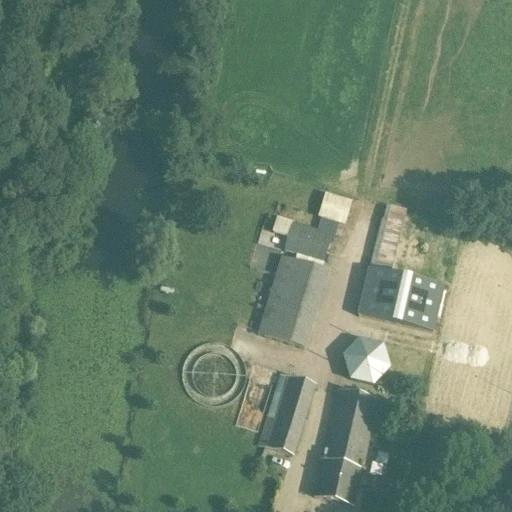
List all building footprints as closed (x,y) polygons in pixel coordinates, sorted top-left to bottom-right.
[(350,205),(326,198),(320,218),(344,226),(350,205)] [(394,267),(407,211),(387,206),(373,262),(394,267)] [(330,238),(292,227),(284,256),(296,260),(295,266),(319,273),(330,238)] [(326,275),(319,273),(295,266),(280,261),(256,338),(303,352),(326,275)] [(442,294),(368,274),(356,320),(429,340),(442,294)] [(377,351),(357,345),(342,362),(348,382),(368,387),(383,372),(377,351)] [(292,459),(314,389),(278,378),(257,449),(292,459)] [(351,509),(376,404),(337,395),(312,500),(351,509)]
